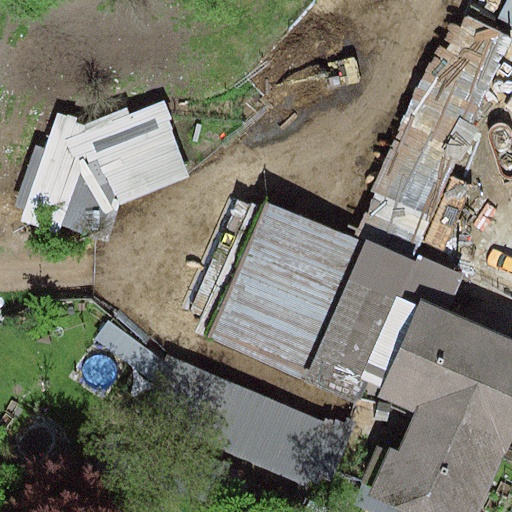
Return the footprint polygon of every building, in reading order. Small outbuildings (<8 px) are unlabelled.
[(511,33),(460,10),(362,232),(511,297),(511,33)] [(55,142),(69,201),(193,173),(179,113),(55,142)] [(414,264),(253,196),(193,335),(354,403),(369,369),(398,302),(414,264)] [(481,511),(511,442),(511,342),(422,304),(419,311),(398,302),(369,369),(388,377),(379,398),(416,414),(400,452),(390,448),(368,498),(399,511),(481,511)] [(324,422),(167,358),(141,420),(305,487),(308,481),(318,485),(321,477),(332,482),(357,421),(348,417),(345,423),(335,419),(334,422),(325,419),(324,422)] [(229,464),(148,449),(141,491),(222,506),(229,464)]
